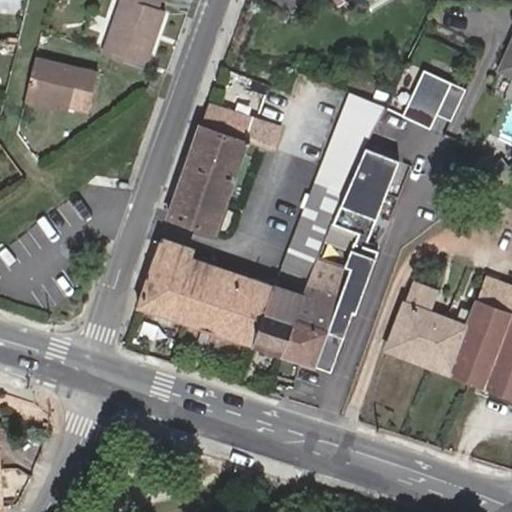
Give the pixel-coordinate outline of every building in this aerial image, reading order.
[(119,0),(101,52),(139,66),(160,9),(155,8),(158,0),(119,0)] [(511,39),(496,74),(511,81),(511,39)] [(96,73),(35,58),(27,91),(57,98),(54,107),(85,114),(96,73)] [(27,91),(24,102),(54,107),(57,98),(27,91)] [(346,180),(347,181),(352,168),(358,152),(359,151),(368,135),(381,105),(346,95),(317,170),(346,180)] [(267,123),(209,104),(202,123),(199,124),(196,131),(243,145),(248,131),(263,136),(267,123)] [(243,145),(196,131),(165,217),(167,219),(214,235),(250,142),(273,149),(279,127),(267,123),(263,136),(248,131),(243,145)] [(302,294),(278,356),(312,369),(312,368),(319,353),(338,360),(379,253),(369,249),(398,166),(359,151),(358,152),(352,168),(347,181),(320,250),(310,275),(302,294)] [(290,240),(320,250),(347,181),(346,180),(317,170),(290,240)] [(191,250),(160,239),(135,308),(245,345),(268,283),(251,277),(248,290),(183,268),(188,256),(191,250)] [(280,265),(310,275),(320,250),(290,240),(280,265)] [(248,290),(251,277),(188,256),(183,268),(248,290)] [(386,353),(511,402),(511,291),(483,280),(464,331),(425,316),(433,295),(412,287),(386,353)] [(268,283),(245,345),(278,356),(302,294),(268,283)] [(312,369),(332,376),(338,360),(319,353),(312,368),(312,369)]
